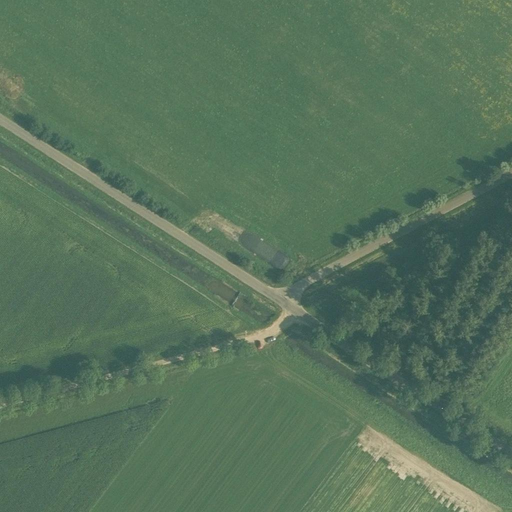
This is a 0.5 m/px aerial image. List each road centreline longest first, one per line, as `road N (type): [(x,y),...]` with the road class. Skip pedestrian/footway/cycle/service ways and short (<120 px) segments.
road 1 (unclassified): [(278,297),(0,117)]
road 2 (track): [(0,401),(254,337),(295,310)]
road 3 (unclassified): [(511,451),(278,297)]
road 4 (unclassified): [(278,297),(511,174)]
road 5 (track): [(511,200),(303,316)]
